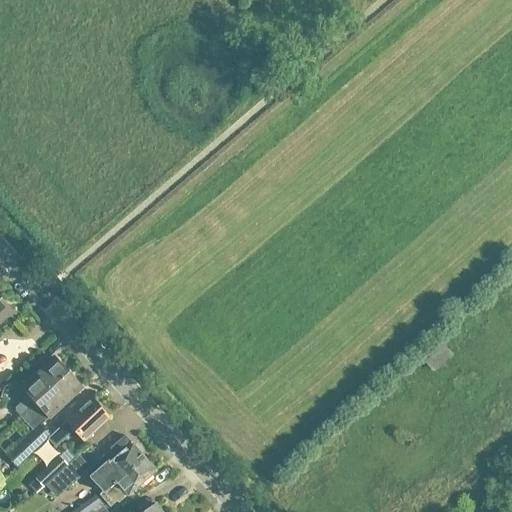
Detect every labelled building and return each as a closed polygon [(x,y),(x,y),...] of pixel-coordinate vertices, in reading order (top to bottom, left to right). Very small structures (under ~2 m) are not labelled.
[(0,320),(11,310),(0,298),(0,320)] [(443,344),(424,361),(433,370),(451,353),(443,344)] [(18,415),(67,371),(55,357),(54,357),(20,387),(28,396),(16,407),(15,411),(18,415)] [(42,423),(81,387),(81,386),(67,371),(18,415),(31,428),(40,420),(42,423)] [(6,403),(20,395),(14,386),(1,394),(6,403)] [(84,439),(109,415),(92,396),(47,437),(56,446),(74,429),(84,439)] [(4,454),(14,465),(18,463),(51,432),(42,423),(40,420),(31,428),(4,454)] [(103,492),(144,455),(125,434),(111,447),(112,449),(86,472),(89,476),(103,492)] [(36,494),(54,477),(73,459),(77,455),(71,448),(60,458),(59,456),(28,485),(36,494)] [(128,495),(156,469),(144,455),(103,492),(100,495),(109,505),(117,498),(119,500),(127,493),(128,495)] [(84,470),(73,459),(54,477),(65,488),(84,470)] [(86,511),(101,502),(96,495),(82,505),(86,511)] [(161,511),(155,503),(141,511),(161,511)]
